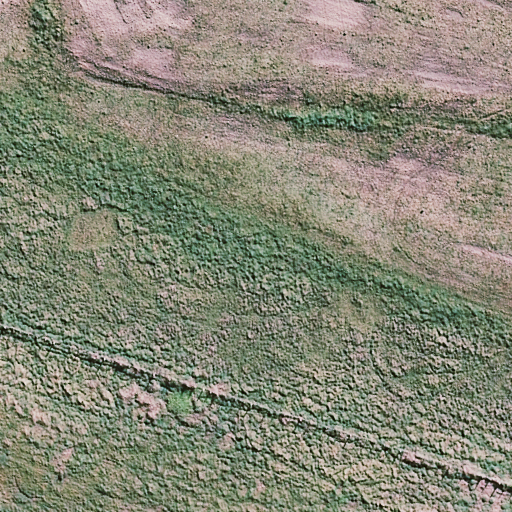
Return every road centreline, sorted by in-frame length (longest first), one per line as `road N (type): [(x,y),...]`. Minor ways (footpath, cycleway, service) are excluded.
road 1 (secondary): [(0,295),(368,407),(427,442),(449,486),(449,511)]
road 2 (secondary): [(196,511),(0,461)]
